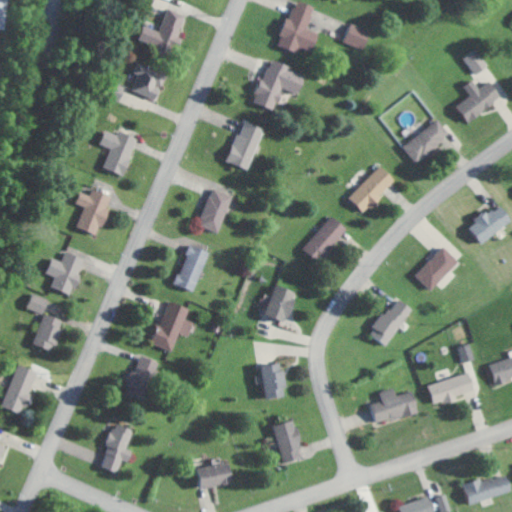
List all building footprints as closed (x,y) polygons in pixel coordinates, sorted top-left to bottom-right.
[(0,0),(0,27),(8,29),(10,0),(0,0)] [(318,6),(302,0),(296,0),(281,45),(299,51),(301,46),(315,51),(321,34),(310,29),(318,6)] [(162,31),(148,25),(142,38),(175,51),(190,15),(171,8),(162,31)] [(367,48),(372,29),(352,23),(347,43),(367,48)] [(489,66),(480,49),(466,56),(476,74),(489,66)] [(309,73),(272,60),(257,101),(279,109),(286,89),(301,95),(309,73)] [(141,74),(134,90),(159,100),(170,74),(141,62),(137,72),(141,74)] [(472,95),(459,105),(472,122),(504,96),(491,80),(481,88),(474,79),(465,87),(472,95)] [(127,85),(110,80),(106,96),(123,100),(127,85)] [(405,144),(417,162),(454,137),(442,119),(405,144)] [(249,169),(267,129),(247,120),(229,160),(249,169)] [(141,138),(121,130),(119,134),(108,129),(102,143),(113,147),(106,167),(127,175),(141,138)] [(351,198),(367,213),(399,179),(383,164),(351,198)] [(236,196),(216,187),(200,223),(220,232),(236,196)] [(79,227),(101,235),(111,208),(109,207),(113,195),(95,189),(93,195),(83,191),(78,203),(87,206),(79,227)] [(472,224),(484,242),(511,223),(511,213),(505,203),(472,224)] [(305,248),(324,263),(351,229),(333,214),(305,248)] [(178,285),(198,291),(211,250),(191,244),(178,285)] [(434,290),(463,261),(447,246),(418,274),(434,290)] [(54,257),(49,274),(57,276),(53,287),(76,295),(88,258),(68,251),(65,261),(54,257)] [(290,321),(300,291),(278,284),(268,314),(290,321)] [(30,309),(46,313),(50,298),(34,294),(30,309)] [(393,345),(414,305),(395,296),(375,336),(393,345)] [(195,322),(188,319),(191,307),(169,300),(156,344),(175,350),(181,333),(191,336),(195,322)] [(57,350),(65,319),(44,313),(36,345),(57,350)] [(478,358),(473,343),(461,347),(465,362),(478,358)] [(127,394),(148,401),(159,368),(150,365),(152,359),(140,354),(127,394)] [(511,378),(511,357),(493,362),(498,382),(511,378)] [(270,399),(290,395),(284,361),(264,365),(270,399)] [(41,370),(20,363),(5,407),(23,413),(26,405),(28,406),(41,370)] [(431,384),(436,404),(478,392),(472,373),(431,384)] [(416,391),(399,395),(397,388),(382,392),(385,400),(374,404),(379,423),(422,411),(416,391)] [(287,463),(304,457),(302,449),(306,447),(297,419),(276,425),(287,463)] [(122,472),(126,458),(133,459),(136,450),(132,449),(137,428),(117,423),(105,467),(122,472)] [(0,468),(9,445),(0,441),(0,468)] [(202,467),(205,488),(236,482),(233,462),(202,467)] [(466,486),(472,504),(511,490),(511,482),(508,472),(466,486)] [(442,511),(444,511),(453,509),(448,493),(437,497),(442,511)] [(436,511),(431,496),(401,505),(403,511),(436,511)]
